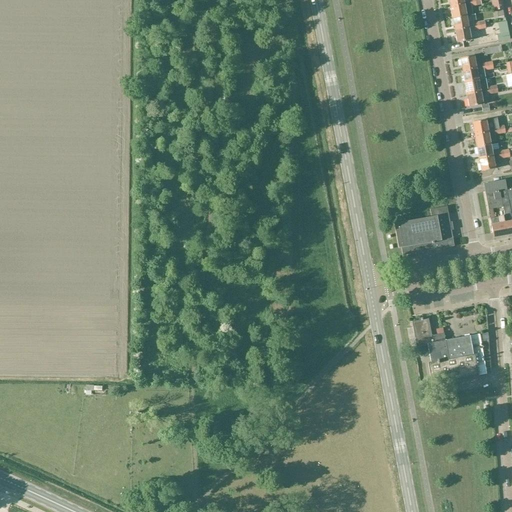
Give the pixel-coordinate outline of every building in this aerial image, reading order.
[(502,10),(504,10),(501,0),(490,0),(493,12),(496,11),(502,10)] [(473,15),(471,7),(470,3),(450,7),(452,19),(466,17),(473,15)] [(474,24),(473,21),(468,22),(466,17),(452,19),(454,31),(469,28),(475,27),(475,31),(481,30),(480,26),(479,23),(474,24)] [(471,41),(469,28),(454,31),(457,43),(471,41)] [(510,40),(508,33),(496,35),(497,41),(498,42),(510,40)] [(485,45),(496,44),(495,37),(484,39),(485,45)] [(484,56),(498,53),(501,53),(500,46),(483,50),(484,56)] [(481,61),(475,63),(474,56),(460,59),(462,71),(482,68),(483,71),(488,70),(487,63),(482,64),(481,61)] [(485,80),(483,71),(482,68),(462,71),(465,83),(479,81),(485,80)] [(486,88),(485,80),(479,81),(465,83),(467,95),(481,92),(487,92),(486,88)] [(481,92),(467,95),(469,107),(483,105),(482,99),(488,97),(487,95),(487,92),(481,92)] [(500,134),(499,127),(497,118),(472,123),(474,135),(494,132),(495,135),(500,134)] [(496,138),(495,135),(494,132),(474,135),(476,147),(491,145),(490,139),(496,138)] [(498,150),(492,151),(491,145),(476,147),(479,159),(493,157),(499,155),(499,159),(504,158),(503,151),(498,151),(498,150)] [(500,162),(499,159),(499,155),(493,157),(479,159),(481,171),(495,169),(494,163),(500,162)] [(511,220),(508,200),(505,181),(505,180),(483,185),(488,210),(503,207),(504,216),(489,219),(493,238),(511,234),(511,220)] [(449,222),(448,214),(447,207),(430,210),(431,218),(394,224),(398,249),(401,249),(402,256),(417,254),(454,247),(453,240),(451,231),(450,227),(449,222)] [(432,339),(431,336),(428,319),(422,320),(422,318),(420,319),(420,320),(411,322),(416,348),(427,347),(428,347),(427,344),(431,343),(430,339),(432,339)] [(479,334),(445,340),(444,333),(431,336),(432,339),(430,339),(431,343),(427,344),(428,347),(427,347),(430,363),(431,362),(431,363),(428,364),(431,385),(486,375),(479,334)] [(83,387),(82,396),(98,396),(98,388),(83,387)]
